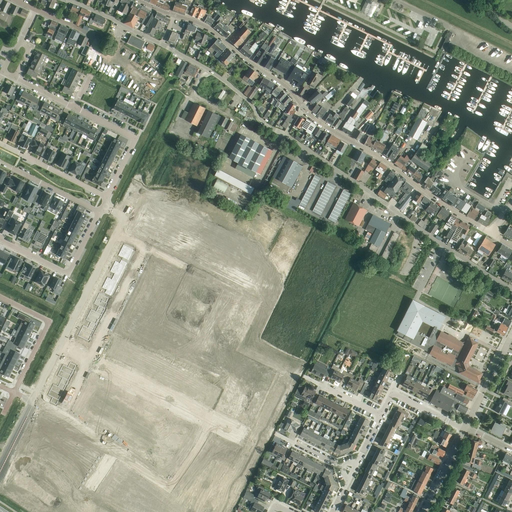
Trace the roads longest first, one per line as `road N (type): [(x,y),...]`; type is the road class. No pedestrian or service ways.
road 1 (residential): [(212,421),(169,487),(31,400)]
road 2 (tertiary): [(492,234),(302,105)]
road 3 (residential): [(442,244),(285,133)]
road 4 (residential): [(201,345),(270,377),(241,436),(212,421)]
road 5 (residential): [(212,421),(59,347)]
road 6 (tertiary): [(302,105),(207,27),(174,15)]
road 7 (residential): [(285,133),(223,80),(162,45)]
road 8 (residential): [(98,211),(68,272),(0,239)]
road 9 (residential): [(13,392),(48,320),(0,296)]
road 10 (residential): [(117,229),(59,347)]
road 11 (residential): [(74,107),(134,139),(106,195)]
road 12 (residential): [(183,260),(232,284),(201,345)]
